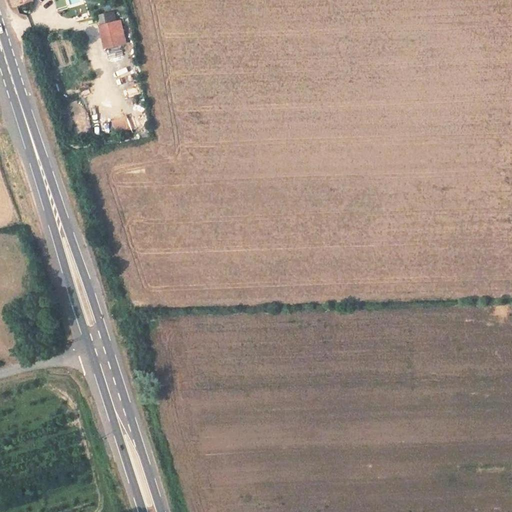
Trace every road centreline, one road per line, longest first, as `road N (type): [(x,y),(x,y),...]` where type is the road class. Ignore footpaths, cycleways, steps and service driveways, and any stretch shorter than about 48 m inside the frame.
road 1 (primary): [(99,352),(0,39)]
road 2 (primary): [(151,511),(99,352)]
